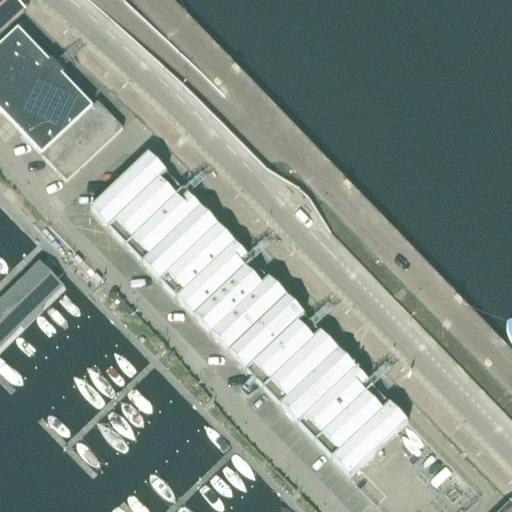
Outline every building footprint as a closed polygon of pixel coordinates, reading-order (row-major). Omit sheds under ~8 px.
[(0,0),(0,37),(24,14),(10,0),(0,0)] [(92,111),(18,33),(0,50),(0,115),(67,186),(123,132),(98,106),(92,111)] [(408,426),(159,170),(148,158),(90,213),(350,482),(408,426)] [(77,257),(74,260),(80,266),(82,263),(77,257)] [(42,314),(66,291),(63,288),(44,268),(41,265),(0,306),(0,354),(21,334),(23,336),(44,315),(42,314)] [(96,276),(93,279),(98,285),(101,282),(96,276)]
